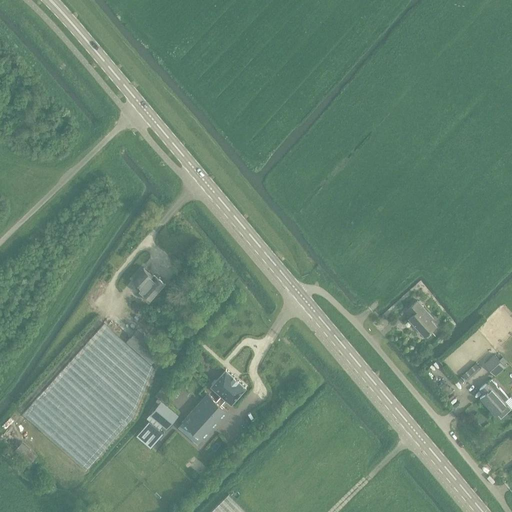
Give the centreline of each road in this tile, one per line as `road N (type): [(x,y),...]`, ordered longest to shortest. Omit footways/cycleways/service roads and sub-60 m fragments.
road 1 (secondary): [(47,0),(300,296)]
road 2 (unclassified): [(507,511),(348,315),(318,290),(300,296)]
road 3 (secondary): [(300,296),(480,511)]
